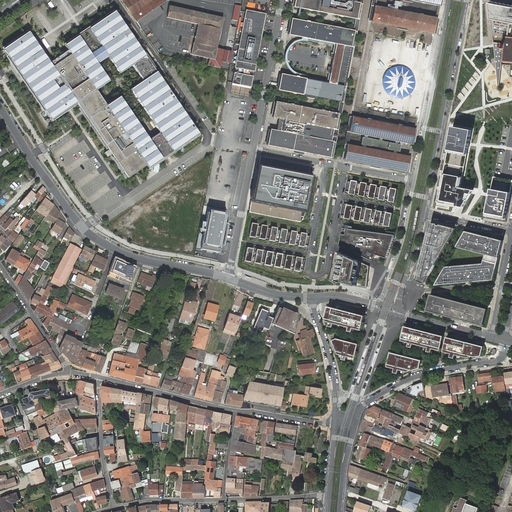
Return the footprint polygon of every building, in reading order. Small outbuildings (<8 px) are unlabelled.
[(121,0),(141,28),(163,13),(158,6),(165,1),(165,0),(121,0)] [(295,0),(294,7),(356,19),(359,3),(355,3),(355,0),(295,0)] [(511,7),(490,3),(493,35),(511,36),(511,7)] [(234,5),(230,20),(236,21),(239,6),(234,5)] [(182,9),(169,6),(166,19),(179,22),(182,9)] [(436,18),(374,6),(371,22),(433,34),(436,18)] [(182,9),(179,22),(196,26),(190,55),(208,59),(213,60),(216,49),(222,18),(182,9)] [(147,166),(148,167),(149,169),(198,136),(197,134),(156,73),(144,57),(114,12),(113,10),(63,44),(64,46),(70,55),(67,57),(51,68),(45,59),(48,57),(33,38),(32,39),(28,33),(27,31),(2,48),(3,50),(9,59),(15,68),(21,76),(27,85),(33,94),(39,103),(45,111),(50,119),(52,121),(77,104),(87,120),(115,160),(124,173),(128,179),(135,174),(147,166)] [(265,14),(246,10),(235,67),(254,71),(259,44),(265,14)] [(328,83),(343,86),(354,31),(292,19),(289,35),(335,44),(328,83)] [(511,37),(504,37),(504,43),(494,42),(494,45),(496,64),(499,93),(502,62),(511,62),(511,37)] [(206,66),(219,69),(221,61),(223,51),(222,50),(216,49),(213,60),(208,59),(207,61),(206,66)] [(228,63),(231,52),(223,51),(221,61),(228,63)] [(253,76),(234,72),(232,83),(251,87),(253,76)] [(328,83),(281,74),(278,90),(340,102),(343,86),(328,83)] [(210,84),(217,87),(220,81),(213,78),(210,84)] [(251,87),(232,83),(230,93),(249,97),(251,87)] [(338,114),(276,102),(273,118),(279,119),(276,131),(270,130),(267,145),(329,157),(332,142),(331,142),(333,129),(335,129),(338,114)] [(414,129),(352,117),(349,132),(350,132),(379,138),(381,139),(411,144),(414,129)] [(414,127),(415,119),(408,118),(407,126),(414,127)] [(468,144),(471,130),(451,126),(446,153),(447,153),(443,174),(437,203),(459,207),(463,208),(473,191),(460,188),(462,178),(466,156),(468,144)] [(379,148),(397,152),(398,145),(381,141),(379,141),(378,145),(370,144),(371,139),(363,138),(362,145),(377,148),(379,148)] [(347,145),(344,160),(406,172),(409,157),(379,151),(376,150),(347,145)] [(260,157),(249,212),(299,222),(310,166),(260,157)] [(511,186),(511,180),(494,177),(490,194),(486,213),(506,217),(511,186)] [(350,194),(356,195),(356,193),(358,183),(358,181),(352,180),(352,182),(348,181),(346,191),(350,192),(350,194)] [(359,196),(365,197),(366,195),(368,185),(368,183),(362,182),(361,184),(358,183),(356,193),(360,194),(359,196)] [(369,197),(375,199),(376,197),(378,187),(378,185),(372,184),(372,186),(368,185),(366,195),(370,195),(369,197)] [(379,199),(385,200),(386,198),(387,189),(388,187),(382,186),(381,188),(378,187),(376,197),(379,197),(379,199)] [(389,201),(395,202),(398,189),(391,188),(391,190),(387,189),(386,198),(389,199),(389,201)] [(195,239),(202,194),(179,190),(176,208),(160,206),(156,228),(172,231),(171,235),(195,239)] [(35,195),(31,191),(19,204),(24,208),(35,195)] [(46,196),(42,193),(37,200),(41,203),(46,196)] [(41,203),(36,211),(45,217),(53,205),(48,202),(49,199),(46,196),(41,203)] [(345,218),(351,219),(351,217),(353,208),(354,206),(347,204),(347,206),(343,206),(341,215),(345,216),(345,218)] [(60,214),(54,205),(53,205),(45,217),(45,218),(50,221),(55,223),(57,220),(60,214)] [(355,220),(361,221),(361,219),(363,210),(363,207),(357,206),(357,208),(353,208),(351,217),(355,218),(355,220)] [(365,222),(371,223),(371,221),(373,211),(373,209),(367,208),(367,210),(363,210),(361,219),(365,220),(365,222)] [(374,224),(380,225),(381,223),(383,213),(383,211),(377,210),(377,212),(373,211),(371,221),(375,222),(374,224)] [(207,212),(200,249),(219,253),(226,216),(207,212)] [(384,226),(390,227),(393,213),(387,212),(386,214),(383,213),(381,223),(384,224),(384,226)] [(60,214),(57,220),(65,225),(66,223),(60,214)] [(147,217),(146,227),(153,228),(154,218),(147,217)] [(0,225),(0,235),(12,222),(8,218),(4,224),(2,223),(0,225)] [(55,223),(51,230),(59,234),(65,225),(57,220),(55,223)] [(19,228),(23,230),(28,223),(24,221),(19,228)] [(12,222),(0,235),(0,245),(13,230),(15,228),(12,226),(15,223),(12,222)] [(424,284),(452,236),(454,228),(431,222),(417,275),(418,275),(416,280),(424,284)] [(251,223),(249,236),(255,238),(255,236),(258,236),(260,227),(257,226),(257,224),(251,223)] [(267,226),(261,225),(260,227),(258,236),(258,238),(264,239),(265,238),(268,238),(270,229),(267,228),(267,226)] [(395,235),(386,233),(385,236),(349,229),(350,226),(343,225),(339,246),(380,264),(383,258),(387,260),(392,243),(395,235)] [(69,227),(63,237),(70,241),(74,234),(69,227)] [(277,228),(271,227),(270,229),(268,238),(268,240),(274,241),(275,239),(278,240),(280,231),(276,230),(277,228)] [(286,232),(287,230),(281,229),(280,231),(278,240),(278,242),(284,243),(284,241),(288,242),(290,233),(286,232)] [(13,230),(0,245),(0,248),(4,251),(18,234),(13,230)] [(297,232),(291,231),(290,233),(288,242),(288,244),(294,245),(294,243),(298,244),(300,235),(296,234),(297,232)] [(306,234),(300,232),(300,235),(298,244),(298,246),(304,247),(304,245),(308,246),(310,236),(306,236),(306,234)] [(494,276),(503,241),(485,236),(485,238),(481,237),(481,235),(470,232),(469,234),(465,233),(458,245),(464,246),(463,248),(468,250),(469,248),(473,249),(473,251),(477,252),(478,250),(482,251),(482,253),(486,254),(488,255),(485,265),(483,266),(483,264),(477,264),(477,266),(473,266),(472,264),(467,265),(467,267),(462,267),(462,265),(456,266),(457,268),(452,268),(452,266),(446,267),(443,271),(444,275),(441,275),(440,277),(440,285),(467,282),(474,282),(474,280),(478,279),(478,281),(491,280),(492,275),(494,276)] [(20,235),(12,245),(16,248),(24,238),(20,235)] [(40,248),(43,243),(37,240),(33,247),(38,250),(40,248)] [(61,288),(81,249),(70,243),(50,282),(61,288)] [(87,248),(84,247),(79,257),(89,261),(89,259),(93,261),(95,255),(96,254),(97,252),(89,249),(88,250),(87,249),(87,248)] [(253,249),(247,247),(244,261),(250,262),(250,260),(254,261),(256,251),(252,250),(253,249)] [(38,250),(36,255),(42,258),(46,252),(40,248),(38,250)] [(50,248),(45,257),(48,259),(53,249),(50,248)] [(262,250),(256,249),(256,251),(254,261),(253,263),(260,264),(260,262),(264,263),(266,253),(262,252),(262,250)] [(5,261),(13,266),(20,255),(11,250),(5,261)] [(263,265),(270,266),(270,264),(273,265),(275,255),(272,254),(272,252),(266,251),(266,253),(264,263),(263,265)] [(369,266),(338,251),(333,280),(367,289),(369,266)] [(13,266),(25,273),(31,263),(23,258),(25,255),(22,253),(20,255),(13,266)] [(273,265),(273,267),(279,268),(280,266),(283,267),(285,257),(281,256),(282,254),(276,253),(275,255),(273,265)] [(95,255),(93,261),(91,265),(95,267),(104,271),(108,259),(102,256),(101,257),(101,258),(95,255)] [(283,267),(283,269),(289,270),(290,268),(293,268),(295,259),(291,258),(292,256),(286,255),(285,257),(283,267)] [(17,286),(28,302),(34,291),(26,280),(35,268),(34,268),(37,264),(40,266),(40,267),(45,271),(49,263),(44,260),(43,261),(39,259),(35,256),(31,263),(25,273),(17,286)] [(114,257),(107,276),(130,284),(136,267),(124,263),(124,261),(114,257)] [(293,270),(299,272),(299,270),(303,270),(305,261),(301,260),(301,258),(295,257),(295,259),(293,268),(293,270)] [(137,283),(151,288),(155,277),(141,272),(137,283)] [(82,286),(82,288),(93,292),(93,291),(96,283),(78,275),(75,283),(74,285),(79,286),(80,286),(82,286)] [(190,282),(188,292),(194,295),(197,285),(190,282)] [(110,284),(106,293),(121,299),(124,289),(110,284)] [(43,296),(42,295),(40,299),(44,301),(50,289),(47,287),(43,296)] [(40,299),(42,295),(41,295),(38,293),(36,292),(31,301),(37,305),(40,299)] [(137,310),(142,295),(133,292),(128,306),(137,310)] [(431,294),(427,309),(433,310),(432,312),(475,323),(476,321),(484,323),(485,316),(483,316),(485,308),(431,294)] [(83,301),(84,300),(74,295),(68,306),(88,315),(92,305),(83,301)] [(48,317),(42,324),(46,330),(48,324),(52,316),(57,306),(58,303),(56,302),(58,300),(55,299),(54,301),(53,300),(49,309),(42,306),(45,301),(44,301),(40,299),(37,305),(34,311),(38,313),(39,312),(44,315),(45,316),(48,317)] [(191,319),(195,306),(196,303),(191,301),(190,304),(184,302),(182,306),(180,316),(179,319),(190,322),(191,319)] [(0,322),(1,324),(9,317),(15,313),(18,310),(12,302),(0,311),(0,322)] [(253,304),(247,302),(242,315),(248,318),(253,304)] [(206,319),(215,322),(219,307),(211,305),(206,319)] [(273,319),(271,324),(280,329),(294,335),(298,315),(286,309),(278,306),(274,315),(273,319)] [(365,316),(328,306),(325,318),(362,327),(362,328),(365,316)] [(265,315),(267,311),(261,310),(253,328),(267,334),(269,327),(265,325),(268,317),(265,315)] [(59,317),(71,323),(72,320),(61,314),(59,317)] [(241,319),(229,315),(224,329),(223,332),(234,336),(235,334),(241,319)] [(52,316),(48,324),(52,326),(53,327),(53,328),(52,330),(59,333),(61,328),(67,330),(70,324),(52,316)] [(265,325),(269,327),(271,324),(273,319),(268,317),(265,325)] [(175,320),(171,318),(166,331),(170,332),(175,320)] [(362,327),(325,318),(326,321),(330,322),(329,326),(333,328),(334,323),(349,327),(348,331),(352,333),(353,328),(361,330),(362,327)] [(27,338),(38,332),(30,319),(27,319),(25,321),(28,327),(10,336),(11,339),(15,337),(19,335),(22,341),(27,338)] [(110,343),(118,346),(122,335),(120,335),(122,331),(124,332),(127,324),(118,320),(110,343)] [(405,326),(402,338),(441,348),(444,336),(405,326)] [(302,345),(305,354),(315,350),(310,337),(314,336),(313,331),(311,327),(306,329),(301,330),(303,334),(300,336),(303,345),(302,345)] [(203,349),(207,334),(208,330),(198,328),(197,331),(193,346),(203,349)] [(134,333),(127,331),(125,338),(131,340),(134,333)] [(32,347),(44,341),(38,332),(27,338),(32,347)] [(65,334),(59,348),(61,351),(63,352),(64,349),(65,347),(69,349),(70,352),(67,358),(74,362),(80,349),(82,344),(75,340),(75,339),(68,336),(65,334)] [(484,346),(447,337),(444,349),(471,356),(475,357),(481,356),(484,346)] [(356,356),(359,344),(337,338),(333,340),(336,351),(355,356),(356,356)] [(402,338),(401,341),(409,343),(408,347),(412,348),(413,344),(428,347),(427,352),(431,353),(433,349),(440,350),(441,348),(402,338)] [(0,352),(2,356),(11,350),(4,339),(0,341),(0,344),(1,346),(0,345),(0,352)] [(168,342),(162,340),(160,346),(161,346),(158,355),(167,357),(170,347),(166,346),(168,342)] [(44,354),(51,351),(44,341),(32,347),(21,353),(16,356),(18,358),(24,355),(26,358),(30,355),(31,356),(41,350),(44,354)] [(146,351),(149,346),(141,343),(136,359),(139,359),(138,360),(143,362),(146,351)] [(74,362),(73,364),(81,367),(84,368),(89,353),(86,352),(80,349),(74,362)] [(451,353),(450,358),(454,359),(455,355),(467,358),(471,357),(471,356),(444,349),(443,351),(451,353)] [(188,350),(185,357),(195,360),(197,353),(188,350)] [(337,353),(343,355),(342,359),(346,360),(347,356),(355,358),(355,356),(336,351),(337,353)] [(422,360),(390,352),(387,363),(388,363),(411,370),(412,370),(415,369),(420,368),(422,360)] [(61,366),(52,353),(38,358),(39,359),(43,358),(45,362),(41,364),(42,366),(49,364),(51,370),(61,366)] [(89,353),(84,368),(100,373),(105,358),(89,353)] [(113,354),(111,364),(124,367),(129,368),(130,365),(121,363),(123,356),(113,354)] [(124,367),(121,378),(133,381),(137,367),(138,360),(139,359),(136,359),(131,357),(131,358),(123,356),(121,363),(130,365),(129,368),(124,367)] [(217,364),(223,366),(226,359),(226,358),(220,356),(217,364)] [(195,360),(185,357),(182,367),(191,370),(195,360)] [(39,359),(38,358),(36,359),(38,365),(28,369),(31,377),(51,370),(49,364),(42,366),(41,364),(39,359)] [(298,374),(312,373),(316,372),(314,362),(312,363),(297,365),(298,374)] [(17,383),(31,377),(28,369),(25,363),(21,365),(19,365),(21,370),(23,374),(20,375),(19,374),(18,372),(16,373),(14,367),(12,368),(13,372),(17,383)] [(411,370),(388,363),(387,366),(394,368),(393,372),(398,373),(399,369),(407,372),(411,370)] [(111,364),(108,375),(121,378),(124,367),(111,364)] [(226,374),(233,377),(236,367),(234,366),(229,365),(227,371),(226,374)] [(137,367),(133,381),(142,383),(142,382),(145,369),(137,367)] [(191,370),(182,367),(179,375),(181,376),(185,377),(186,376),(193,378),(195,371),(191,370)] [(145,369),(142,382),(157,386),(159,379),(157,378),(158,374),(151,373),(151,374),(150,373),(151,370),(148,370),(145,369)] [(213,370),(210,378),(218,381),(218,379),(224,381),(224,379),(224,377),(219,375),(220,372),(213,370)] [(491,373),(479,374),(480,383),(492,382),(491,373)] [(165,375),(160,388),(169,390),(172,378),(165,375)] [(176,382),(183,384),(191,386),(193,378),(186,376),(185,377),(181,376),(179,380),(177,380),(176,382)] [(504,376),(492,377),(494,388),(494,392),(506,390),(504,376)] [(464,391),(462,377),(451,378),(453,393),(464,391)] [(194,396),(206,400),(208,394),(209,394),(209,392),(204,390),(199,389),(200,387),(203,379),(199,378),(197,387),(194,396)] [(209,392),(214,393),(216,385),(218,381),(210,378),(207,388),(204,388),(204,390),(209,392)] [(216,385),(225,388),(227,382),(226,382),(224,381),(218,379),(218,381),(216,385)] [(76,398),(67,400),(69,409),(72,408),(79,406),(88,382),(82,380),(81,381),(79,386),(78,386),(77,386),(76,398)] [(52,401),(48,382),(44,383),(45,390),(30,394),(35,406),(40,404),(39,399),(45,397),(46,402),(51,401),(52,401)] [(79,406),(78,409),(96,414),(95,384),(88,382),(79,406)] [(176,382),(173,391),(181,393),(183,384),(176,382)] [(283,388),(248,382),(245,392),(243,396),(242,401),(258,404),(279,408),(279,407),(281,400),(281,398),(281,397),(282,392),(283,388)] [(407,395),(417,392),(416,392),(424,390),(423,382),(405,386),(407,395)] [(183,384),(181,393),(189,395),(191,386),(183,384)] [(433,395),(449,393),(448,384),(432,386),(433,395)] [(212,401),(220,403),(225,388),(216,385),(214,393),(212,401)] [(107,402),(112,402),(111,388),(101,386),(102,397),(102,402),(107,402)] [(321,388),(305,386),(304,395),(308,395),(320,397),(321,388)] [(111,388),(112,402),(121,402),(121,404),(124,404),(124,401),(124,390),(111,388)] [(30,394),(28,389),(27,390),(26,392),(26,394),(29,394),(29,396),(29,397),(23,399),(25,404),(22,405),(24,410),(35,406),(30,394)] [(139,393),(124,390),(124,401),(127,401),(138,402),(139,393)] [(228,392),(224,404),(225,405),(241,407),(242,401),(243,396),(228,392)] [(307,406),(308,395),(304,395),(293,393),(291,404),(307,406)] [(399,393),(397,399),(413,406),(416,400),(399,393)] [(143,403),(151,404),(152,395),(144,394),(143,403)] [(453,397),(455,407),(463,410),(462,404),(458,404),(457,397),(453,397)] [(158,414),(169,415),(170,406),(169,406),(170,400),(161,398),(158,414)] [(413,406),(397,399),(394,405),(410,412),(413,406)] [(67,400),(59,402),(61,412),(59,414),(60,420),(70,415),(70,414),(68,414),(67,409),(69,409),(67,400)] [(187,425),(187,423),(189,406),(189,405),(172,400),(171,409),(178,411),(174,438),(185,439),(187,425)] [(61,412),(59,402),(53,403),(55,409),(53,409),(55,416),(47,419),(49,423),(50,425),(59,421),(60,420),(59,414),(61,412)] [(141,413),(145,414),(149,414),(151,404),(143,403),(141,413)] [(13,405),(0,408),(0,411),(2,419),(15,415),(14,410),(13,405)] [(195,423),(198,408),(189,406),(187,423),(189,423),(189,422),(195,423)] [(369,409),(367,414),(381,421),(384,422),(387,416),(389,412),(384,410),(380,419),(378,418),(382,409),(375,406),(369,409)] [(204,424),(204,421),(206,410),(198,408),(195,423),(204,424)] [(418,411),(431,417),(433,414),(419,408),(418,411)] [(38,428),(49,423),(47,419),(44,421),(41,416),(45,414),(43,409),(37,411),(39,416),(33,419),(38,428)] [(212,425),(215,411),(207,410),(206,410),(204,421),(210,422),(210,425),(209,425),(206,441),(210,441),(211,430),(212,425)] [(220,433),(223,413),(215,411),(212,425),(217,426),(217,431),(216,432),(220,433)] [(141,430),(143,440),(148,439),(148,442),(151,442),(150,432),(143,431),(145,414),(141,413),(136,412),(135,423),(134,430),(141,430)] [(387,416),(384,422),(383,426),(389,428),(395,414),(389,412),(387,416)] [(166,422),(169,423),(170,415),(169,415),(158,414),(158,413),(153,413),(152,420),(163,422),(162,432),(168,433),(169,425),(166,424),(166,422)] [(223,413),(220,433),(219,436),(228,438),(229,433),(232,415),(223,413)] [(418,413),(414,422),(418,424),(422,415),(418,413)] [(381,421),(367,414),(364,419),(374,422),(379,424),(381,421)] [(394,431),(399,433),(400,429),(398,428),(403,418),(395,414),(389,428),(394,431)] [(97,429),(97,418),(73,419),(70,415),(60,420),(59,421),(64,431),(79,422),(84,430),(90,429),(97,429)] [(420,424),(423,426),(427,417),(422,415),(418,424),(420,424)] [(236,416),(232,443),(236,445),(238,446),(239,441),(243,442),(245,434),(244,434),(246,427),(255,429),(257,419),(236,416)] [(104,431),(114,430),(113,425),(113,418),(107,418),(107,421),(103,421),(104,431)] [(374,422),(364,419),(360,430),(365,433),(370,435),(371,432),(372,433),(373,431),(386,436),(386,435),(391,436),(394,431),(389,428),(383,426),(379,424),(374,422)] [(52,438),(64,431),(59,421),(50,425),(49,423),(38,428),(44,440),(45,440),(52,437),(52,438)] [(275,422),(268,421),(266,442),(269,443),(269,441),(273,441),(273,435),(271,435),(271,432),(274,433),(275,422)] [(67,438),(81,431),(84,430),(79,422),(64,431),(67,438)] [(296,435),(297,425),(277,422),(275,431),(296,435)] [(418,427),(415,435),(409,433),(407,437),(410,439),(418,442),(421,437),(428,440),(432,432),(429,430),(429,429),(423,426),(420,424),(418,427)] [(306,452),(313,453),(318,429),(313,428),(300,426),(299,432),(303,433),(302,436),(304,436),(303,443),(304,443),(303,451),(296,450),(296,451),(295,454),(302,455),(305,456),(306,452)] [(404,429),(401,428),(400,429),(399,433),(407,437),(409,433),(411,429),(410,428),(406,426),(404,429)] [(243,442),(251,444),(255,445),(256,437),(253,436),(255,429),(246,427),(244,434),(245,434),(243,442)] [(105,447),(115,446),(114,430),(104,431),(105,447)] [(16,435),(23,451),(33,447),(27,432),(22,434),(21,431),(15,433),(10,435),(11,437),(16,435)] [(64,440),(67,445),(70,444),(67,438),(64,431),(52,438),(52,437),(45,440),(46,442),(46,444),(53,441),(55,444),(64,440)] [(362,445),(358,456),(363,458),(366,447),(368,442),(371,435),(370,435),(365,433),(361,444),(362,445)] [(390,451),(393,443),(382,440),(371,435),(368,442),(390,451)] [(125,440),(118,441),(120,463),(128,461),(125,440)] [(255,445),(251,444),(243,442),(239,441),(238,446),(236,445),(235,450),(254,455),(257,445),(255,445)] [(265,446),(265,447),(265,454),(264,456),(283,459),(282,468),(288,469),(293,470),(295,454),(296,451),(293,450),(294,444),(283,442),(280,441),(279,449),(275,448),(265,446)] [(400,445),(393,443),(390,451),(385,464),(384,466),(388,468),(393,455),(399,457),(403,447),(400,445)] [(70,444),(67,445),(70,452),(60,456),(62,461),(77,457),(76,456),(70,444)] [(363,458),(363,459),(367,461),(371,449),(366,447),(363,458)] [(427,461),(429,457),(427,456),(414,451),(403,447),(399,457),(413,463),(414,459),(412,458),(413,455),(418,457),(427,461)] [(414,451),(427,456),(429,452),(416,447),(414,451)] [(217,451),(215,450),(209,449),(206,465),(206,467),(207,467),(206,471),(205,479),(214,480),(215,469),(216,463),(212,463),(209,462),(210,455),(212,456),(217,456),(217,451)] [(239,466),(242,466),(243,457),(244,454),(235,452),(231,451),(229,455),(228,465),(239,466)] [(316,462),(317,458),(312,457),(313,453),(306,452),(305,456),(305,460),(316,462)] [(99,459),(99,454),(87,456),(71,460),(72,464),(73,465),(82,462),(92,460),(92,461),(99,459)] [(298,480),(302,455),(295,454),(293,470),(292,477),(292,479),(298,480)] [(242,466),(247,467),(246,470),(245,470),(244,472),(260,474),(262,460),(251,458),(245,457),(243,457),(242,466)] [(23,465),(25,472),(40,468),(38,460),(23,465)] [(131,466),(134,475),(136,484),(136,488),(142,486),(141,481),(137,465),(131,466)] [(239,472),(239,466),(228,465),(227,478),(244,479),(244,472),(239,472)] [(361,468),(350,465),(349,475),(358,478),(361,468)] [(93,466),(80,470),(83,480),(97,475),(95,466),(93,466)] [(120,470),(112,472),(113,474),(115,480),(119,478),(120,480),(122,479),(134,475),(131,466),(120,470)] [(183,475),(184,468),(168,467),(167,474),(177,475),(183,475)] [(42,468),(32,471),(36,485),(47,481),(42,468)] [(361,468),(358,478),(383,487),(386,477),(361,468)] [(122,479),(124,487),(130,486),(134,485),(136,484),(134,475),(122,479)] [(1,483),(0,483),(0,489),(5,488),(5,489),(17,485),(14,478),(6,481),(1,483)] [(243,494),(244,479),(227,478),(226,493),(243,494)] [(115,481),(111,482),(113,490),(124,487),(122,479),(120,480),(115,481)] [(217,488),(218,481),(214,480),(205,479),(205,484),(204,489),(205,489),(215,490),(216,488),(217,488)] [(98,490),(105,487),(104,480),(91,484),(95,496),(98,495),(96,491),(98,490)] [(245,481),(245,497),(258,496),(260,486),(258,485),(259,482),(245,481)] [(64,492),(75,488),(73,483),(62,486),(63,488),(64,492)] [(388,483),(383,498),(390,500),(395,485),(388,483)] [(95,496),(91,484),(84,487),(87,497),(92,495),(93,498),(95,497),(95,496)] [(149,494),(158,495),(159,484),(149,484),(149,492),(149,494)] [(130,486),(124,487),(124,491),(121,491),(123,499),(126,498),(127,501),(134,499),(131,489),(130,486)] [(181,498),(194,498),(194,486),(182,487),(182,491),(181,498)] [(356,488),(348,486),(347,491),(359,494),(360,488),(356,487),(356,488)] [(77,501),(87,497),(84,487),(72,491),(73,494),(76,501),(79,511),(83,511),(80,502),(78,503),(77,501)] [(17,493),(0,499),(0,500),(4,511),(5,511),(13,509),(11,504),(19,501),(17,493)] [(76,501),(73,494),(51,501),(54,511),(64,511),(63,506),(69,504),(76,501)] [(109,496),(98,498),(100,505),(110,502),(109,496)] [(477,511),(479,508),(467,504),(468,501),(462,498),(458,508),(455,507),(453,511),(464,511),(477,511)] [(303,500),(291,500),(290,511),(300,511),(307,511),(308,509),(308,505),(303,505),(303,500)] [(389,511),(358,500),(354,511),(355,511),(364,511),(366,508),(376,511),(389,511)] [(78,511),(79,511),(76,501),(69,504),(71,511),(78,511)] [(245,511),(261,511),(261,503),(261,501),(245,502),(245,503),(245,511)] [(269,511),(270,503),(261,503),(261,511),(269,511)]
